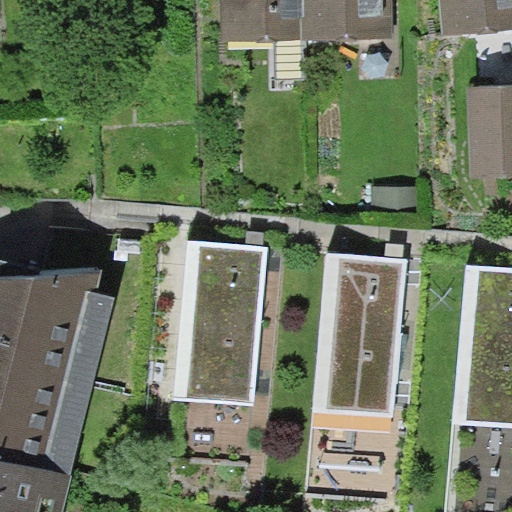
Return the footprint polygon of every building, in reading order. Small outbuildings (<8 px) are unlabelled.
[(385,0),(223,0),(224,45),(386,43),(385,0)] [(511,0),(443,0),(444,34),(511,31),(511,0)] [(511,91),(476,93),(480,182),(511,180),(511,91)] [(273,253),(193,245),(177,404),(256,412),(273,253)] [(411,267),(334,260),(320,419),(397,426),(411,267)] [(97,296),(105,271),(0,274),(0,511),(72,511),(120,295),(97,296)] [(511,273),(474,271),(461,429),(511,432),(511,273)]
